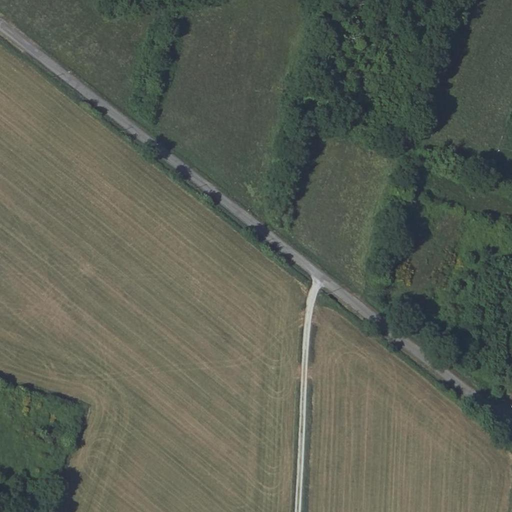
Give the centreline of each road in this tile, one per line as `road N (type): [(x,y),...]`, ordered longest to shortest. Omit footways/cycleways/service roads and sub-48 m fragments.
road 1 (unclassified): [(0,25),(511,425)]
road 2 (track): [(298,511),(305,324),(319,275)]
